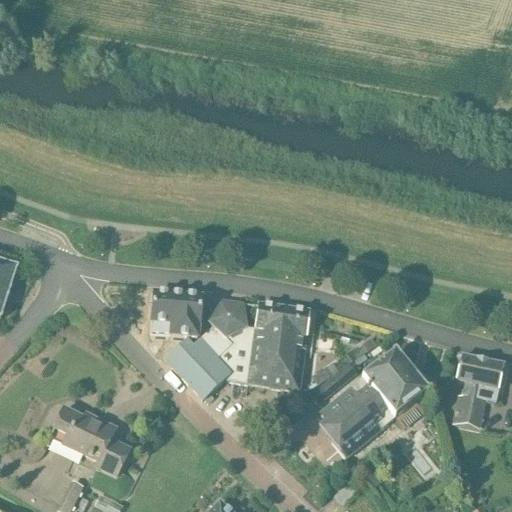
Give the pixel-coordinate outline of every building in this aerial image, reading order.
[(0,321),(17,271),(0,265),(0,321)] [(199,303),(152,299),(150,329),(169,331),(168,343),(195,345),(199,303)] [(164,366),(202,404),(221,385),(248,388),(247,389),(297,396),(309,317),(259,310),(255,332),(246,331),(243,307),(217,304),(206,327),(197,346),(182,346),(164,366)] [(394,356),(323,413),(336,430),(325,439),(345,464),(428,398),(424,394),(431,389),(421,376),(414,381),(394,356)] [(461,412),(483,417),(485,407),(494,408),(495,406),(497,406),(498,396),(504,370),(461,361),(456,387),(466,389),(461,412)] [(95,471),(116,482),(129,454),(109,445),(115,433),(100,426),(99,430),(62,412),(48,443),(97,467),(95,471)]
